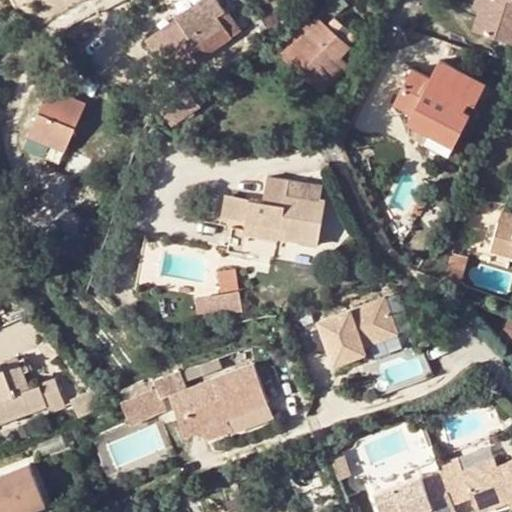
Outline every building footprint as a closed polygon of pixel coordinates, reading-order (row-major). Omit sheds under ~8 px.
[(218,0),(201,0),(149,37),(177,75),(242,28),(227,8),(225,9),(218,0)] [(348,3),(344,0),(331,0),(318,14),(329,24),(348,3)] [(479,0),(476,8),(483,10),(486,0),(479,0)] [(511,0),(486,0),(483,10),(477,28),(511,40),(511,0)] [(264,20),(268,27),(281,18),(277,12),(264,20)] [(329,24),(318,14),(293,41),(335,79),(350,63),(342,55),(351,45),(329,24)] [(323,91),(335,79),(293,41),(282,53),(323,91)] [(475,102),(485,82),(441,60),(432,77),(413,68),(395,104),(414,113),(410,122),(432,133),(426,145),(449,157),(472,110),(467,108),(471,100),(475,102)] [(172,96),(174,100),(188,91),(186,86),(172,96)] [(30,133),(66,149),(86,103),(51,87),(30,133)] [(200,105),(190,89),(188,91),(174,100),(162,108),(171,123),(200,105)] [(66,149),(30,133),(24,147),(59,163),(66,149)] [(251,199),(247,222),(287,229),(285,239),(303,242),(303,237),(320,240),(324,219),(319,219),(322,200),(323,190),(304,188),(304,186),(290,184),(291,180),(268,176),(264,201),(251,199)] [(247,222),(251,199),(234,196),(230,219),(247,222)] [(414,211),(420,214),(426,203),(420,200),(414,211)] [(511,214),(502,212),(493,251),(511,255),(511,214)] [(287,229),(247,222),(246,230),(277,235),(276,237),(285,239),(287,229)] [(277,235),(246,230),(233,228),(230,250),(273,257),(276,237),(277,235)] [(462,283),(470,255),(453,251),(446,279),(462,283)] [(511,255),(493,251),(490,262),(509,267),(511,255)] [(219,273),(223,289),(239,286),(236,270),(219,273)] [(200,299),(203,318),(243,311),(240,291),(200,299)] [(367,353),(382,347),(365,302),(318,319),(338,372),(369,360),(367,353)] [(39,346),(52,360),(59,353),(47,339),(39,346)] [(0,421),(48,404),(51,411),(81,400),(74,380),(59,385),(57,379),(30,389),(18,357),(0,363),(0,421)] [(229,416),(269,401),(255,364),(188,389),(181,372),(156,382),(157,386),(162,398),(172,395),(188,435),(206,429),(209,437),(233,428),(229,416)] [(143,409),(146,417),(166,408),(162,398),(157,386),(122,401),(128,415),(143,409)] [(229,416),(233,428),(234,430),(274,414),(269,401),(229,416)] [(343,454),(333,457),(340,479),(351,475),(343,454)] [(457,456),(439,462),(443,473),(453,502),(472,496),(475,505),(509,493),(511,501),(511,459),(499,465),(497,458),(463,469),(457,456)] [(0,511),(24,511),(30,509),(23,490),(40,483),(31,463),(0,476),(0,511)] [(456,511),(453,502),(443,473),(423,480),(422,476),(377,493),(383,511),(418,511),(432,507),(434,511),(456,511)] [(23,490),(30,509),(48,503),(40,483),(23,490)] [(475,505),(478,511),(482,511),(511,501),(509,493),(475,505)]
